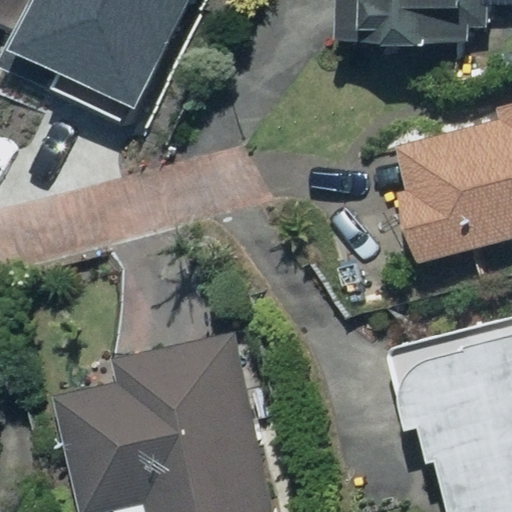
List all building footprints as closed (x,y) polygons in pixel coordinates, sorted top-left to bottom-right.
[(66,0),(55,26),(88,40),(68,83),(145,118),(198,0),(66,0)] [(366,0),(366,34),(499,36),(499,0),(366,0)] [(438,184),(422,188),(439,256),(511,239),(511,121),(428,142),(438,184)] [(511,511),(511,317),(406,343),(426,428),(455,421),(476,511),(511,511)] [(131,377),(74,389),(101,511),(159,499),(161,511),(286,511),(248,337),(128,363),(131,377)]
